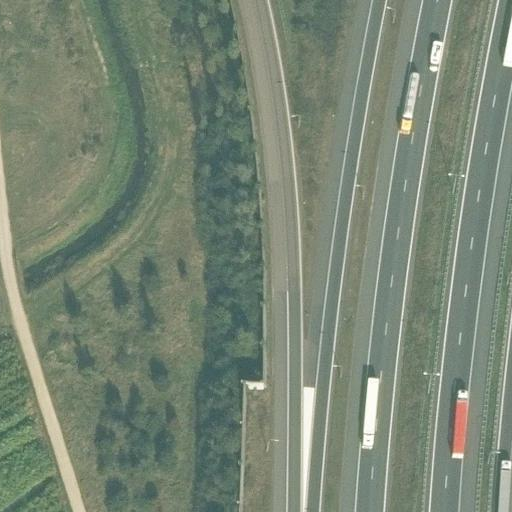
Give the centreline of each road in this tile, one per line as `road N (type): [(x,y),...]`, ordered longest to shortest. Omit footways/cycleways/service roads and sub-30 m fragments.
road 1 (motorway): [(438,0),(382,367),(371,511)]
road 2 (motorway): [(379,0),(324,369),(313,511)]
road 3 (motorway): [(262,0),(285,125),(303,511)]
road 4 (motorway): [(446,511),(484,133),(511,4)]
road 5 (track): [(77,511),(16,300),(0,193)]
